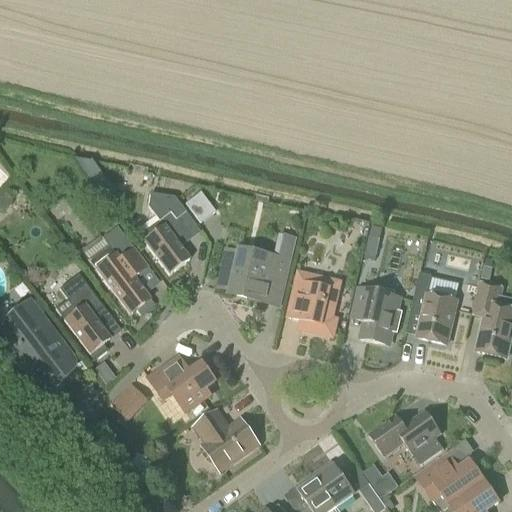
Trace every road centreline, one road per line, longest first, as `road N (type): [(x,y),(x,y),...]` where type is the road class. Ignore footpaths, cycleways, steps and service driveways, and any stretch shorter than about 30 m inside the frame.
road 1 (track): [(128,511),(0,392)]
road 2 (residential): [(511,454),(473,395),(416,384),(378,389)]
road 3 (residential): [(252,378),(207,311),(147,353)]
road 4 (residential): [(378,389),(310,367),(252,378)]
road 5 (residential): [(298,442),(198,511)]
